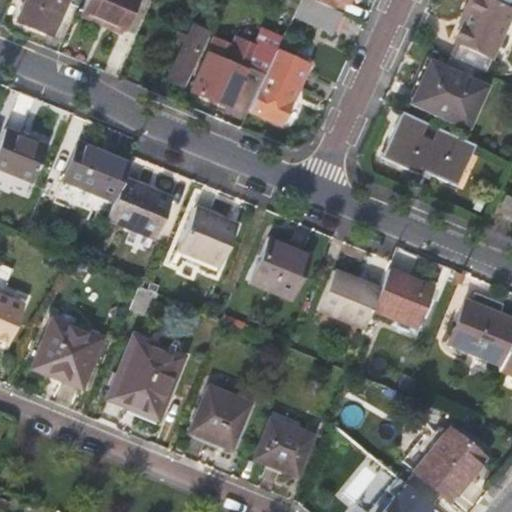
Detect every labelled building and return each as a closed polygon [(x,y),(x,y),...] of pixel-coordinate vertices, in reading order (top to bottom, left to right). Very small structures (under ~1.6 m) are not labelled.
[(65,1),(76,7),(79,0),(27,0),(18,21),(50,35),(65,1)] [(123,27),(135,0),(85,0),(82,9),(123,27)] [(335,38),(346,16),(341,14),(321,4),(311,0),(297,0),(290,17),(335,38)] [(322,0),(321,4),(341,14),(345,5),(334,0),(322,0)] [(490,0),(472,0),(453,44),(489,60),(511,9),(490,0)] [(246,65),(265,73),(281,37),(262,29),(246,65)] [(212,40),(206,54),(189,91),(226,106),(252,48),(234,40),(230,48),(212,40)] [(163,79),(184,88),(200,51),(179,42),(163,79)] [(453,44),(447,57),(451,59),(475,70),(483,74),(489,60),(453,44)] [(475,70),(451,59),(445,72),(429,64),(410,104),(465,129),(484,90),(469,83),(475,70)] [(265,73),(248,111),(279,125),(296,88),(265,73)] [(425,125),(400,114),(380,158),(419,177),(421,172),(454,186),(472,147),(439,132),(434,143),(420,136),(425,125)] [(0,166),(34,181),(50,142),(9,124),(0,145),(0,166)] [(121,181),(129,162),(83,144),(67,179),(114,199),(121,181)] [(114,199),(106,218),(156,238),(171,202),(121,181),(114,199)] [(496,211),(511,217),(511,200),(503,196),(496,211)] [(217,268),(234,227),(193,211),(176,252),(217,268)] [(289,302),(306,257),(268,241),(249,286),(289,302)] [(430,289),(386,270),(378,291),(370,311),(415,329),(430,289)] [(316,313),(361,332),(370,311),(378,291),(332,274),(316,313)] [(151,291),(138,285),(128,310),(141,315),(151,291)] [(0,341),(7,345),(21,307),(0,298),(0,341)] [(511,337),(511,323),(462,302),(445,343),(500,367),(511,337)] [(60,376),(59,379),(81,388),(101,338),(52,319),(34,366),(60,376)] [(511,337),(500,367),(498,371),(511,376),(511,337)] [(130,404),(139,407),(158,415),(180,361),(131,341),(106,402),(127,410),(128,408),(130,404)] [(33,368),(59,379),(60,376),(34,366),(33,368)] [(228,451),(246,406),(205,389),(188,435),(228,451)] [(138,412),(139,407),(130,404),(128,408),(138,412)] [(252,462),(302,475),(316,426),(266,412),(252,462)] [(403,486),(430,509),(441,496),(446,499),(480,458),(447,430),(401,485),(403,486)] [(427,511),(430,509),(403,486),(380,511),(427,511)]
